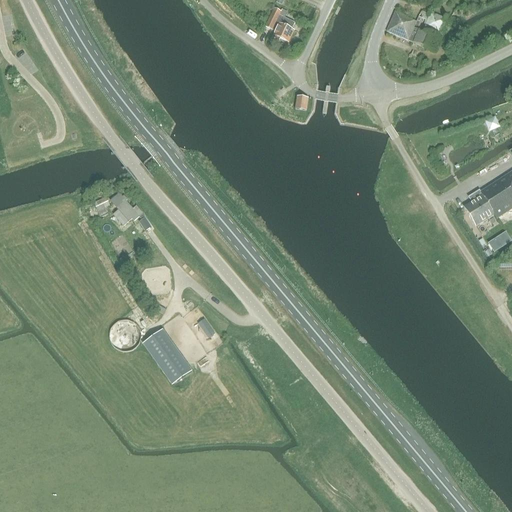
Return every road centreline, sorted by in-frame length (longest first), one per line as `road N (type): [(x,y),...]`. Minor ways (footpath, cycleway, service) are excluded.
road 1 (primary): [(465,511),(147,132),(57,0)]
road 2 (unclassified): [(428,511),(143,179),(25,0)]
road 3 (unclassified): [(511,324),(385,123),(379,86)]
road 4 (unclassified): [(0,30),(8,58),(59,121),(59,138),(42,145),(40,138)]
road 5 (tertiary): [(511,49),(431,86),(379,86)]
road 6 (unclassified): [(297,72),(201,0)]
